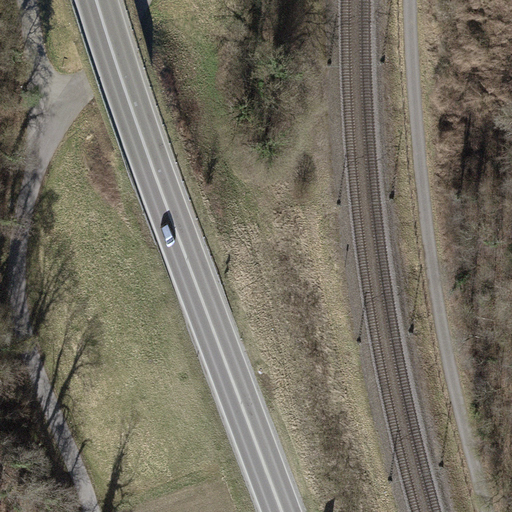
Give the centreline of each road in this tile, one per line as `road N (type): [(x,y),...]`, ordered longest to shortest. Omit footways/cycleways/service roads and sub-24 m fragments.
road 1 (trunk): [(283,511),(97,0)]
road 2 (track): [(489,511),(435,265),(417,126),(414,0)]
road 3 (track): [(56,126),(143,0)]
